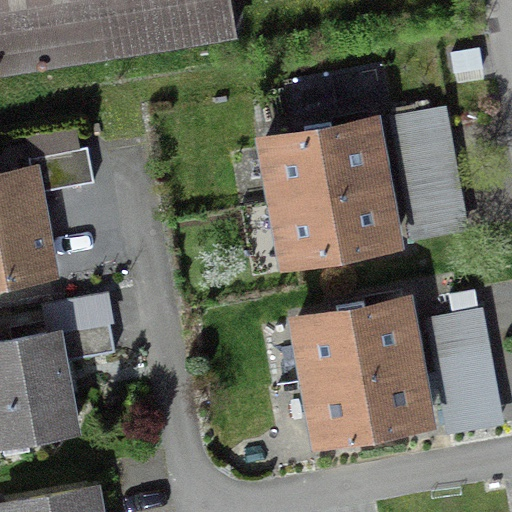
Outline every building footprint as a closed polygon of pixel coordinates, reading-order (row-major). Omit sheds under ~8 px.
[(227,0),(0,0),(0,67),(232,31),(227,0)] [(404,183),(415,242),(463,233),(457,199),(453,174),(448,149),(442,116),(394,124),(404,183)] [(369,124),(261,143),(272,203),(283,263),(391,243),(385,210),(380,183),(375,155),(369,124)] [(0,281),(46,274),(28,172),(0,177),(0,281)] [(293,322),(304,382),(315,442),(424,423),(418,392),(413,362),(409,341),(402,302),(293,322)] [(478,316),(430,325),(450,434),(498,425),(478,316)] [(0,445),(70,432),(52,334),(0,343),(0,445)] [(0,511),(94,511),(90,489),(0,505),(0,511)]
